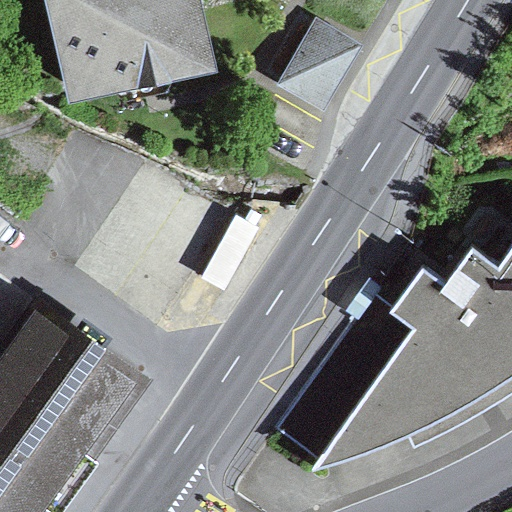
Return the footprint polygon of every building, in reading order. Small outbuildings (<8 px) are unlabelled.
[(195,0),(53,0),(71,81),(207,51),(195,0)] [(363,39),(318,13),(279,77),(325,104),(363,39)] [(234,209),(201,273),(226,285),(262,213),(251,207),(247,215),(234,209)] [(417,317),(321,451),(408,421),(414,437),(461,415),(511,384),(511,232),(500,251),(472,232),(446,268),(421,252),(391,298),(417,317)] [(367,272),(345,307),(358,315),(380,280),(367,272)] [(48,511),(156,362),(36,277),(0,326),(0,511),(48,511)]
